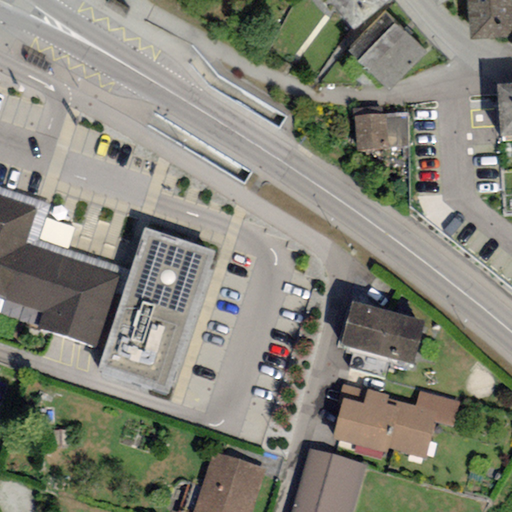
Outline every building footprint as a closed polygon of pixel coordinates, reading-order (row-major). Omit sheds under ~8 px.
[(378,0),(338,0),(354,19),(378,0)] [(511,0),(466,0),(469,40),(511,36),(511,0)] [(419,48),(386,15),(352,48),(385,81),(419,48)] [(511,93),(495,94),(497,150),(511,148),(511,93)] [(403,121),(358,123),(359,152),(404,150),(403,121)] [(0,201),(36,213),(24,249),(120,280),(128,283),(132,273),(40,243),(51,206),(0,189),(0,201)] [(0,302),(41,316),(35,332),(97,352),(120,280),(24,249),(36,213),(0,201),(0,302)] [(215,257),(144,234),(132,273),(128,283),(97,377),(168,401),(215,257)] [(352,309),(340,354),(412,373),(424,329),(352,309)] [(342,403),(332,443),(387,458),(389,452),(426,462),(435,426),(453,430),(460,404),(419,394),(415,409),(397,404),(395,410),(386,408),(389,399),(367,394),(363,409),(342,403)] [(356,511),(369,470),(310,453),(292,511),(356,511)] [(254,511),(267,476),(215,458),(196,511),(254,511)]
